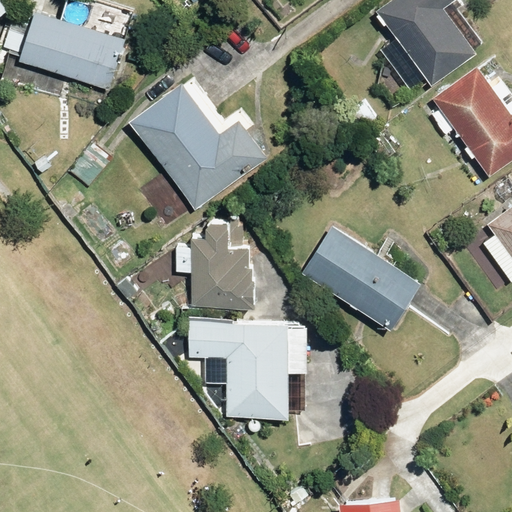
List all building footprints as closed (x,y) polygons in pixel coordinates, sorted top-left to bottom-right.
[(0,0),(0,17),(13,9),(7,0),(0,0)] [(25,38),(18,59),(111,88),(136,8),(111,0),(64,0),(59,18),(17,4),(8,32),(25,38)] [(453,0),(383,0),(372,8),(392,36),(379,46),(386,56),(378,87),(391,108),(475,54),(444,6),(453,0)] [(474,66),(417,109),(474,186),(511,158),(511,93),(499,75),(487,84),(474,66)] [(186,75),(126,120),(194,209),(265,155),(246,130),(254,124),(240,106),(221,121),(186,75)] [(381,113),(365,94),(344,111),(360,130),(381,113)] [(114,152),(92,137),(68,173),(91,187),(114,152)] [(511,279),(511,204),(486,223),(494,234),(482,243),(509,281),(511,279)] [(190,272),(189,306),(254,309),(256,261),(248,260),(249,245),(242,244),(243,218),(203,217),(202,236),(189,235),(188,247),(175,246),(174,272),(190,272)] [(418,281),(330,226),(299,274),(388,329),(418,281)] [(123,235),(106,251),(122,270),(140,254),(123,235)] [(284,410),(302,411),(302,401),(318,401),(320,372),(304,371),(306,322),(187,316),(185,357),(205,358),(204,382),(226,383),(224,416),(284,419),(284,410)] [(399,511),(398,496),(338,499),(338,511),(399,511)]
